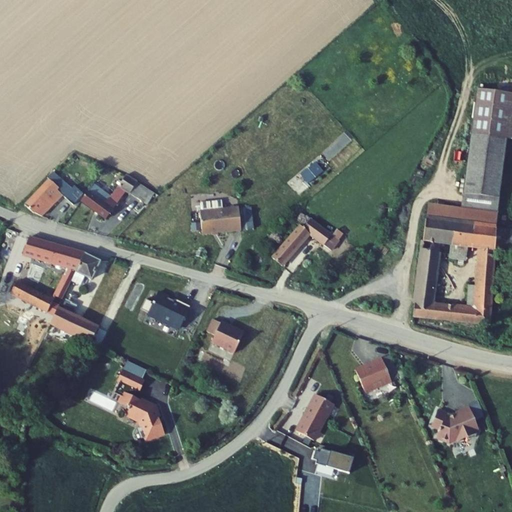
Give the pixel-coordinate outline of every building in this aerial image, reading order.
[(511,93),(478,89),(472,134),(508,139),(511,139),(511,93)] [(508,139),(472,134),(463,195),(499,201),(508,139)] [(300,171),(306,181),(323,171),(317,160),(300,171)] [(297,194),(309,184),(298,172),(287,182),(297,194)] [(144,204),(151,193),(134,183),(135,181),(126,175),(124,174),(117,188),(98,175),(79,202),(104,219),(123,191),(144,204)] [(48,180),(23,206),(38,216),(41,217),(60,197),(72,205),(80,193),(72,187),(70,189),(55,177),(51,182),(48,180)] [(499,201),(463,195),(460,210),(427,205),(425,217),(460,223),(495,228),(499,201)] [(232,208),(200,212),(203,235),(242,230),(239,210),(232,211),(232,208)] [(489,326),(494,248),(495,228),(460,223),(425,217),(412,317),(489,326)] [(336,243),(309,218),(302,226),(299,224),(271,256),(281,266),(307,234),(328,252),(336,243)] [(511,230),(495,228),(494,248),(511,250),(511,230)] [(76,250),(28,238),(23,256),(77,270),(85,255),(76,250)] [(100,262),(85,255),(77,270),(75,274),(84,279),(91,282),(100,262)] [(75,274),(71,283),(80,288),(84,279),(75,274)] [(62,301),(71,283),(63,279),(54,297),(62,301)] [(52,302),(16,283),(11,294),(54,317),(58,309),(59,306),(57,307),(51,304),(52,302)] [(158,296),(148,315),(178,330),(190,306),(177,300),(175,304),(158,296)] [(54,317),(49,324),(89,343),(96,328),(58,309),(54,317)] [(218,324),(210,320),(204,332),(212,336),(209,343),(232,354),(241,334),(219,323),(218,324)] [(38,346),(0,325),(0,355),(26,369),(38,346)] [(45,349),(38,346),(26,369),(33,373),(45,349)] [(394,371),(387,355),(379,359),(386,374),(388,380),(397,376),(395,370),(394,371)] [(386,374),(379,359),(369,363),(370,364),(353,371),(362,392),(376,386),(376,387),(389,382),(388,380),(386,374)] [(129,362),(124,372),(141,380),(146,370),(129,362)] [(141,380),(124,372),(114,394),(123,398),(130,401),(126,408),(127,411),(128,411),(126,415),(139,422),(142,427),(137,430),(142,440),(149,437),(150,439),(163,433),(162,430),(164,430),(153,407),(150,406),(148,406),(147,404),(123,393),(126,386),(136,391),(141,380)] [(123,398),(120,405),(126,408),(130,401),(123,398)] [(331,408),(313,399),(294,436),(312,445),(331,408)] [(475,400),(464,405),(471,420),(482,416),(475,400)] [(443,412),(433,408),(427,424),(434,427),(433,429),(434,430),(432,435),(445,441),(460,434),(461,436),(465,438),(471,436),(472,432),(471,430),(474,429),(464,405),(451,410),(452,412),(445,415),(442,414),(443,412)]
